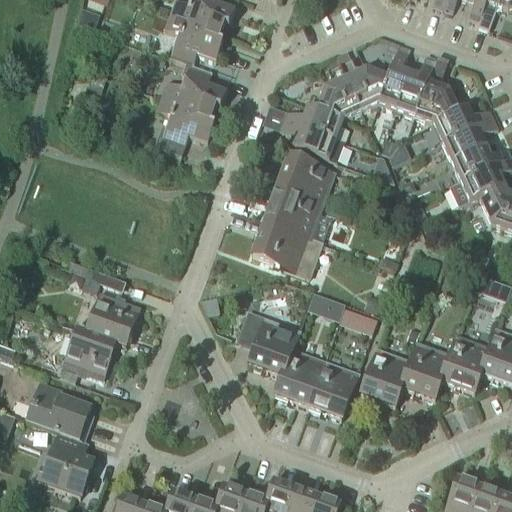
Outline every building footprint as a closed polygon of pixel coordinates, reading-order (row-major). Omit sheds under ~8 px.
[(214,9),(216,0),(187,0),(191,2),(187,13),(172,8),(167,22),(219,42),(222,34),(226,35),(233,16),(214,9)] [(441,15),(446,0),(435,0),(431,11),(441,15)] [(465,5),(466,0),(446,0),(441,15),(450,19),(457,2),(465,5)] [(477,28),(487,0),(466,0),(465,5),(473,8),(467,25),(477,28)] [(511,12),(511,0),(487,0),(477,28),(475,33),(487,37),(496,13),(505,16),(511,12)] [(216,49),(219,42),(167,22),(162,37),(176,42),(172,53),(168,52),(164,64),(183,71),(190,74),(194,63),(213,70),(220,51),(216,49)] [(393,117),(407,79),(400,77),(406,59),(395,56),(386,82),(375,110),(393,117)] [(333,64),(336,72),(348,66),(344,58),(333,64)] [(433,64),(432,69),(411,124),(429,130),(456,117),(446,95),(437,92),(445,68),(433,64)] [(411,124),(432,69),(422,65),(416,82),(407,79),(393,117),(411,124)] [(375,110),(386,82),(363,74),(353,78),(348,66),(336,72),(357,118),(375,110)] [(209,81),(190,74),(183,71),(179,82),(183,84),(179,95),(164,89),(159,104),(211,123),(214,116),(217,117),(224,98),(205,92),(209,81)] [(357,118),(336,72),(326,77),(331,89),(321,93),(313,116),(313,117),(340,127),(340,126),(357,118)] [(208,131),(211,123),(159,104),(153,119),(168,124),(164,135),(160,134),(153,154),(179,163),(186,145),(205,151),(212,132),(208,131)] [(333,146),(340,127),(313,117),(313,116),(304,112),(300,123),(283,117),(279,127),(333,146)] [(439,150),(491,126),(487,116),(470,123),(465,113),(456,117),(429,130),(439,150)] [(448,170),(484,153),(479,142),(495,135),(491,126),(439,150),(448,170)] [(345,151),(333,146),(279,127),(276,137),(293,143),(289,154),(338,171),(345,151)] [(456,188),(509,164),(505,155),(488,162),(484,153),(448,170),(456,188)] [(285,164),(273,197),(320,215),(332,181),(285,164)] [(511,174),(511,171),(509,164),(456,188),(445,193),(455,214),(475,204),(502,192),(497,181),(511,174)] [(509,240),(511,232),(511,200),(504,198),(502,192),(475,204),(488,232),(509,240)] [(308,246),(320,215),(273,197),(261,229),(308,247),(308,246)] [(319,250),(308,246),(308,247),(261,229),(249,263),(307,284),(319,250)] [(94,300),(98,289),(99,288),(84,282),(80,294),(94,300)] [(380,322),(314,298),(308,315),(374,339),(380,322)] [(97,301),(84,338),(83,339),(113,350),(121,354),(135,316),(97,301)] [(246,372),(278,384),(289,356),(296,337),(246,319),(235,348),(252,354),(246,372)] [(100,386),(113,350),(83,339),(84,338),(75,334),(61,372),(100,386)] [(511,341),(494,335),(487,354),(477,382),(478,382),(511,394),(511,390),(511,341)] [(477,382),(487,354),(454,342),(447,362),(438,389),(471,401),(478,382),(477,382)] [(438,389),(447,362),(414,350),(407,369),(397,396),(398,396),(431,408),(438,389)] [(304,414),(321,367),(289,356),(278,384),(271,402),(304,414)] [(397,396),(407,369),(375,357),(357,403),(391,416),(398,396),(397,396)] [(355,380),(321,367),(304,414),(338,427),(355,380)] [(25,427),(58,439),(82,448),(87,435),(82,433),(90,414),(60,403),(62,398),(39,389),(25,427)] [(0,443),(9,445),(13,418),(0,416),(0,443)] [(77,461),(82,448),(58,439),(51,457),(56,458),(48,479),(40,476),(36,488),(79,503),(92,466),(77,461)] [(469,511),(477,493),(456,486),(446,511),(469,511)] [(287,511),(294,496),(272,488),(264,509),(263,511),(287,511)] [(239,511),(243,501),(221,493),(214,511),(239,511)] [(494,511),(499,501),(477,493),(469,511),(494,511)] [(311,511),(315,504),(294,496),(287,511),(311,511)] [(190,511),(193,506),(172,499),(166,511),(190,511)] [(263,511),(264,509),(243,501),(239,511),(263,511)] [(511,511),(511,506),(499,501),(494,511),(511,511)]
